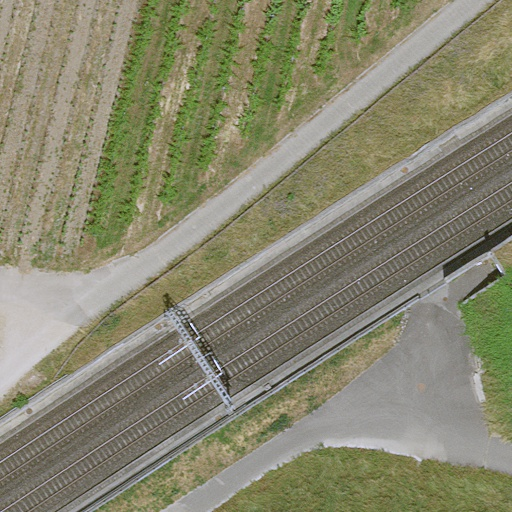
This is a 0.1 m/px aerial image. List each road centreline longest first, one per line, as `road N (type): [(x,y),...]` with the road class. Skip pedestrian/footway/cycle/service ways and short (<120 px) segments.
road 1 (track): [(473,0),(131,273),(83,300),(0,378)]
road 2 (track): [(511,457),(369,427),(326,429),(184,511)]
